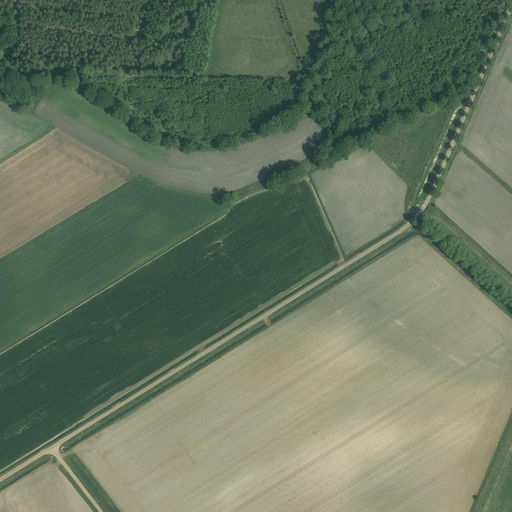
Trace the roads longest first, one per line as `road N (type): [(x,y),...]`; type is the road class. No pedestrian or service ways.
road 1 (unclassified): [(51,447),(404,227),(430,194),(511,0)]
road 2 (track): [(412,219),(455,108),(468,104)]
road 3 (track): [(420,209),(511,284)]
